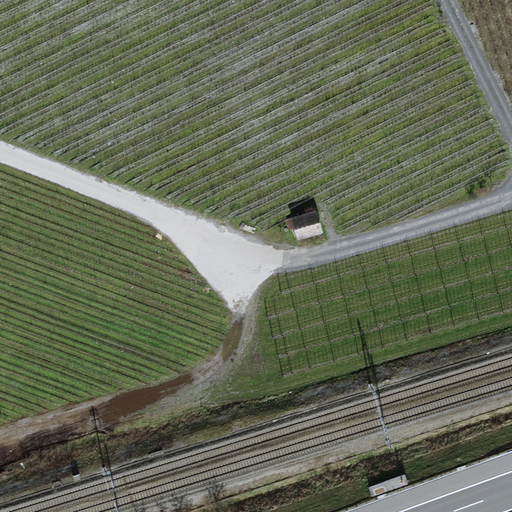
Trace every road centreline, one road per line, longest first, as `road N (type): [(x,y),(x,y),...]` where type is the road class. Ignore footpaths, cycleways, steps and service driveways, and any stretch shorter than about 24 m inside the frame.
road 1 (track): [(0,439),(208,374),(230,344),(260,250),(317,255),(481,213),(511,196)]
road 2 (unclassified): [(0,154),(260,250)]
